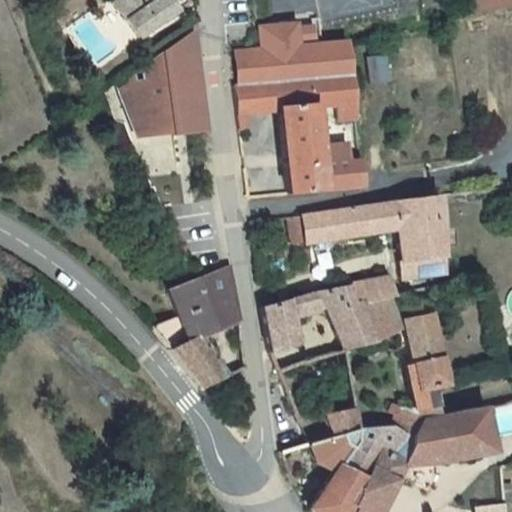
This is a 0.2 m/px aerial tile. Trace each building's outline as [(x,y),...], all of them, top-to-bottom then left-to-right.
[(188,4),(184,0),(118,0),(113,4),(136,39),(188,4)] [(466,0),(468,11),(507,4),(506,0),(466,0)] [(282,166),(285,196),(350,189),(360,188),(358,173),(357,161),(347,161),(343,162),(342,144),(315,147),(311,109),(333,107),(334,116),(352,114),(345,43),(297,48),(296,45),(295,30),(295,26),(258,29),(260,51),(234,54),(237,88),(274,84),(277,112),(281,157),(282,166)] [(295,30),(296,45),(312,43),(311,28),(295,30)] [(187,36),(140,66),(143,86),(125,89),(128,105),(124,105),(135,136),(174,132),(172,121),(201,117),(194,59),(190,59),(187,36)] [(93,69),(85,55),(76,61),(85,74),(93,69)] [(143,86),(140,66),(116,83),(124,105),(128,105),(125,89),(143,86)] [(235,117),(243,115),(277,112),(274,84),(237,88),(232,89),(235,117)] [(235,117),(237,132),(245,131),(243,115),(235,117)] [(300,220),(299,217),(286,219),(290,245),(316,241),(317,248),(325,246),(325,240),(392,229),(397,263),(396,263),(398,280),(440,274),(436,197),(389,204),(300,220)] [(227,268),(178,286),(166,291),(177,320),(151,328),(167,350),(199,390),(225,378),(199,340),(235,324),(227,268)] [(350,284),(355,304),(386,297),(390,297),(386,278),(350,284)] [(355,304),(350,284),(349,285),(320,292),(324,310),(355,304)] [(320,292),(257,309),(267,354),(293,345),(288,316),(293,315),(294,316),(315,312),(324,310),(320,292)] [(386,297),(355,304),(372,343),(401,329),(406,354),(409,367),(402,368),(411,411),(396,411),(387,429),(407,439),(417,420),(435,417),(430,389),(442,387),(428,315),(394,322),(386,297)] [(355,304),(324,310),(341,351),(372,343),(355,304)] [(315,312),(333,353),(341,351),(324,310),(315,312)] [(399,356),(402,368),(409,367),(406,354),(399,356)] [(320,416),(328,438),(351,430),(348,409),(320,416)] [(351,441),(334,466),(358,478),(343,507),(346,509),(345,511),(376,511),(409,449),(437,463),(489,453),(480,409),(435,417),(417,420),(407,439),(387,429),(351,432),(351,441)] [(351,430),(328,438),(304,446),(312,467),(317,465),(331,471),(334,466),(351,441),(351,432),(351,430)] [(331,471),(305,510),(306,511),(345,511),(346,509),(343,507),(358,478),(334,466),(331,471)] [(511,497),(510,484),(503,485),(505,504),(511,503),(511,497)]
